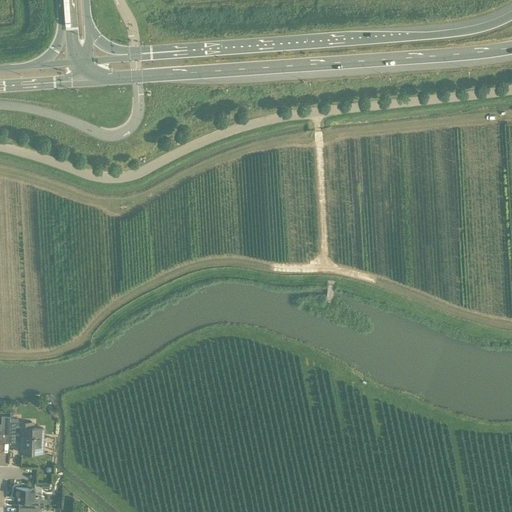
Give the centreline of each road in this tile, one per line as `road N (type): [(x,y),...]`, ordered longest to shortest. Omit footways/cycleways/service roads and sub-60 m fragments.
road 1 (unclassified): [(0,147),(102,178),(126,177),(272,118),(511,91)]
road 2 (motorway): [(511,15),(437,35),(135,57)]
road 3 (motorway): [(136,79),(511,50)]
road 4 (unclassified): [(136,79),(138,115),(117,136),(0,106)]
